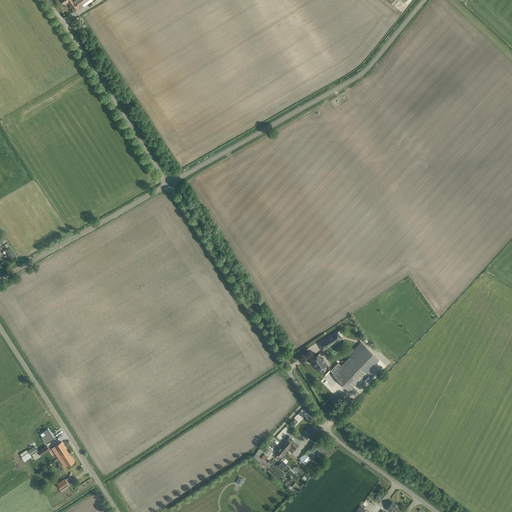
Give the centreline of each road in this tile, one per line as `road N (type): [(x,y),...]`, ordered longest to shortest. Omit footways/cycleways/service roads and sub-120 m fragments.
road 1 (unclassified): [(434,511),(320,420),(168,184)]
road 2 (unclassified): [(168,184),(361,70),(421,0)]
road 3 (unclassified): [(168,184),(47,0)]
road 4 (unclassified): [(117,511),(0,327)]
road 5 (secondary): [(0,278),(168,184)]
